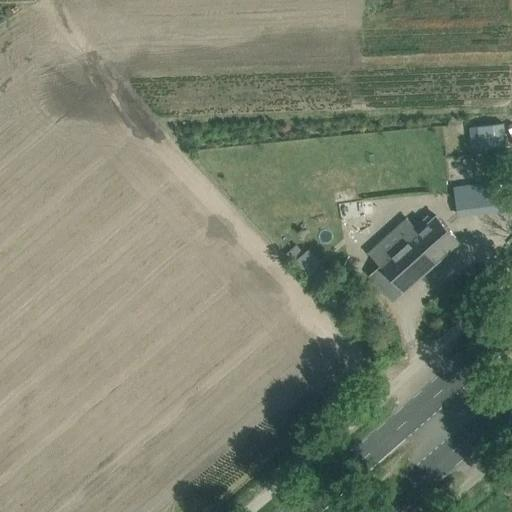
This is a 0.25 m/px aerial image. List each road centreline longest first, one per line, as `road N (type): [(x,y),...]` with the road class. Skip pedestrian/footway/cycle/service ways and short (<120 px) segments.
road 1 (primary): [(511,330),(305,511)]
road 2 (primary): [(384,511),(511,400)]
